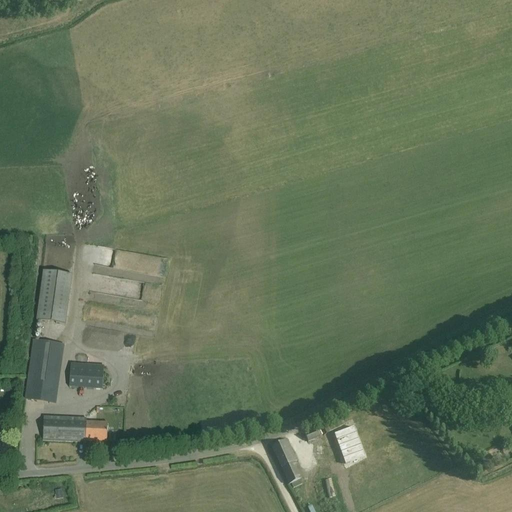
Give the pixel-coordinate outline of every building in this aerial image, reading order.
[(43,272),(40,296),(36,321),(65,325),(72,276),(43,272)] [(103,307),(102,323),(138,326),(139,310),(103,307)] [(33,341),(25,400),(55,404),(63,345),(33,341)] [(103,367),(70,365),(68,389),(101,391),(103,367)] [(43,418),(42,441),(85,443),(85,441),(106,442),(107,424),(87,423),(87,420),(43,418)] [(342,419),(324,429),(327,434),(345,425),(342,419)] [(305,435),(308,443),(320,438),(317,430),(305,435)] [(287,440),(272,447),(289,486),(292,484),(294,489),(303,485),(300,480),(293,464),(297,462),(287,440)] [(333,501),(341,501),(340,482),(332,482),(333,501)] [(64,501),(70,499),(68,492),(62,494),(64,501)]
